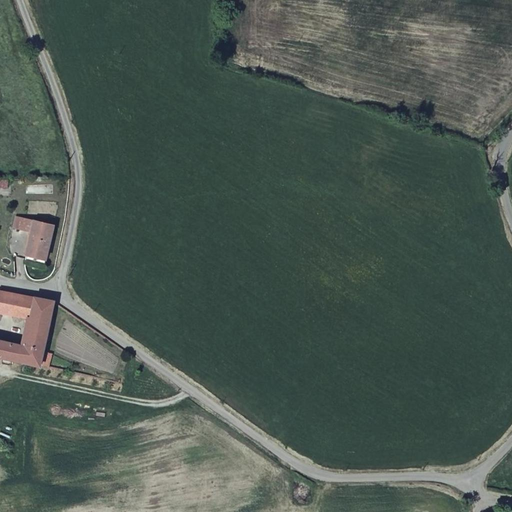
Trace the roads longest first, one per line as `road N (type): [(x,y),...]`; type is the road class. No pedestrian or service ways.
road 1 (unclassified): [(471,487),(289,466),(55,293)]
road 2 (unclassified): [(55,293),(78,169),(20,0)]
